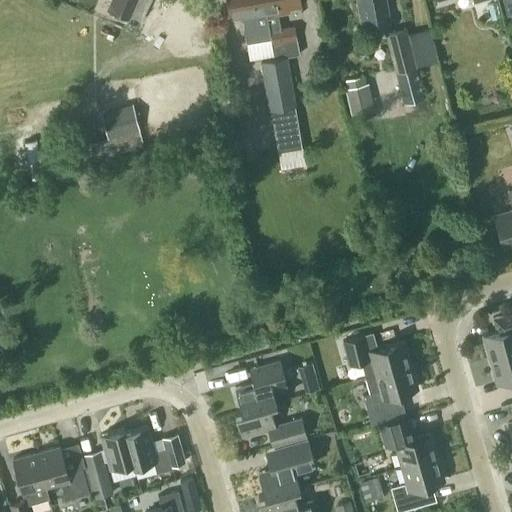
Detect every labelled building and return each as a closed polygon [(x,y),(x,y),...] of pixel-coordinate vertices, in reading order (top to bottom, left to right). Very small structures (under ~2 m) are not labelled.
[(150,0),(109,0),(106,8),(129,18),(131,15),(142,20),(150,0)] [(269,30),(263,0),(226,0),(230,17),(242,15),(247,41),(271,37),(272,42),(284,40),(282,27),(280,28),(269,30)] [(299,0),(263,0),(269,30),(280,28),(278,13),(289,11),(288,7),(301,5),(299,0)] [(390,24),(385,0),(356,0),(362,29),(390,24)] [(511,0),(503,0),(507,13),(511,12),(511,0)] [(294,25),(282,27),(284,40),(272,42),(275,57),(286,56),(299,53),(294,25)] [(422,97),(403,27),(385,32),(407,114),(429,108),(426,96),(422,97)] [(286,56),(275,57),(261,60),(270,110),(295,105),(286,56)] [(366,82),(364,74),(344,79),(346,87),(345,87),(352,119),(376,113),(368,81),(366,82)] [(66,165),(144,144),(132,101),(101,110),(108,136),(103,138),(103,136),(79,142),(78,136),(62,140),(64,146),(61,147),(66,165)] [(511,208),(495,213),(504,245),(511,242),(511,208)] [(511,310),(503,313),(492,316),(496,330),(483,334),(489,358),(511,351),(511,310)] [(349,363),(362,359),(366,375),(410,361),(404,338),(375,346),(370,331),(342,339),(349,363)] [(511,376),(511,351),(489,358),(496,381),(511,376)] [(235,411),(276,400),(273,388),(287,383),(279,358),(249,367),(253,381),(235,386),(241,409),(235,410),(235,411)] [(410,361),(366,375),(371,391),(363,393),(371,423),(398,415),(392,393),(418,385),(410,361)] [(301,415),(275,422),(270,402),(276,400),(235,411),(241,434),(268,427),(273,444),(307,435),(301,415)] [(437,454),(430,430),(408,437),(401,415),(380,421),(385,435),(392,433),(401,465),(437,454)] [(125,430),(125,431),(134,465),(153,460),(156,471),(173,466),(172,464),(184,460),(177,432),(163,436),(166,447),(155,450),(148,424),(125,430)] [(110,468),(116,466),(119,478),(136,474),(134,465),(125,431),(125,430),(124,426),(100,433),(110,468)] [(293,461),(313,456),(307,436),(278,444),(284,464),(258,471),(264,493),(258,495),(258,496),(299,485),(293,461)] [(50,497),(47,485),(61,481),(65,498),(89,491),(82,466),(67,470),(59,444),(36,451),(46,485),(49,497),(50,497)] [(113,491),(101,448),(82,453),(93,497),(113,491)] [(23,492),(31,490),(34,501),(49,497),(46,485),(36,451),(13,457),(23,492)] [(437,454),(401,465),(406,481),(390,485),(397,510),(424,503),(419,485),(444,478),(437,454)] [(197,491),(191,474),(179,478),(184,494),(197,491)] [(378,488),(374,474),(360,478),(363,492),(378,488)] [(315,511),(313,505),(299,509),(293,487),(299,485),(258,496),(262,511),(315,511)] [(182,511),(184,511),(178,488),(158,494),(161,506),(145,511),(144,511),(182,511)] [(29,511),(26,499),(9,503),(11,511),(29,511)] [(353,511),(350,499),(334,503),(336,511),(353,511)] [(122,511),(119,502),(109,505),(111,511),(122,511)]
